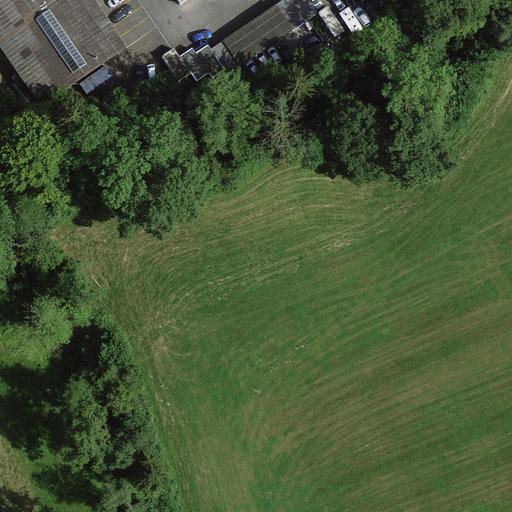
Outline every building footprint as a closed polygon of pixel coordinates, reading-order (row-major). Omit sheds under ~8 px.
[(127,43),(96,0),(0,0),(0,45),(43,104),(127,43)] [(318,10),(311,0),(279,0),(212,45),(228,70),(318,10)] [(209,42),(197,51),(209,70),(213,75),(225,66),(209,42)] [(193,45),(180,54),(191,70),(196,78),(209,70),(197,51),(193,45)] [(163,54),(179,78),(191,70),(180,54),(175,46),(163,54)]
